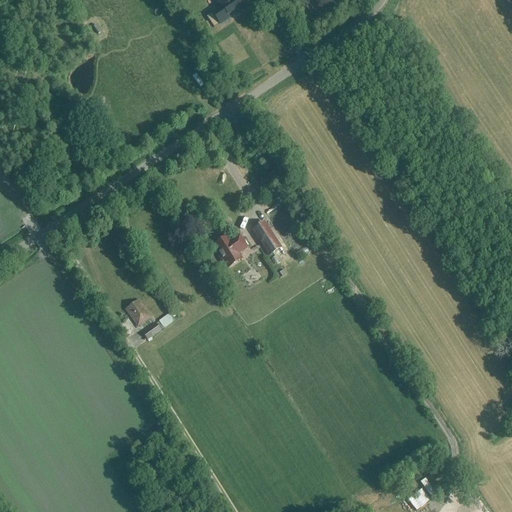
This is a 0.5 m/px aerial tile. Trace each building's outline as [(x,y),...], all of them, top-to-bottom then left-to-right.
[(218,27),(229,20),(228,17),(238,11),(239,13),(246,9),(240,0),(232,0),(232,1),(231,0),(216,0),(216,1),(221,8),(210,15),(218,27)] [(254,62),(263,57),(259,50),(250,55),(254,62)] [(269,257),(281,249),(264,224),(252,232),(269,257)] [(213,246),(220,256),(218,257),(227,270),(243,260),(239,254),(248,248),(240,235),(230,241),(227,237),(213,246)] [(324,285),(333,280),(329,273),(320,277),(324,285)] [(282,274),(272,281),(275,285),(285,279),(282,274)] [(126,311),(133,320),(137,328),(151,319),(139,302),(126,311)] [(170,314),(159,322),(164,329),(175,321),(170,314)] [(156,324),(143,334),(148,340),(161,331),(156,324)]
